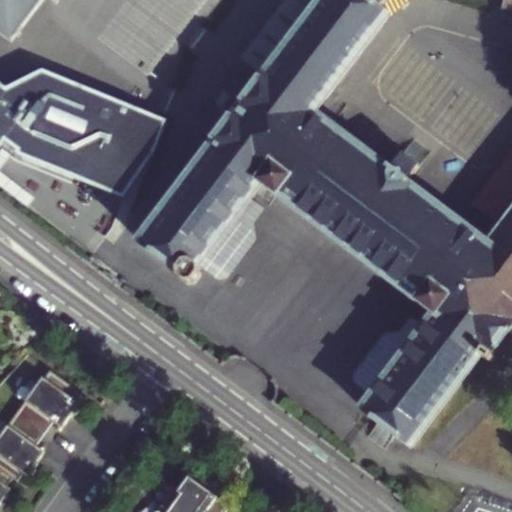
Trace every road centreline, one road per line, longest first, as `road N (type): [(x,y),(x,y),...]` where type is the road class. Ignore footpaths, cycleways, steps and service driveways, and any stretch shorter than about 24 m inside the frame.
road 1 (secondary): [(367,511),(166,361)]
road 2 (secondary): [(166,361),(0,235)]
road 3 (residential): [(58,511),(166,361)]
